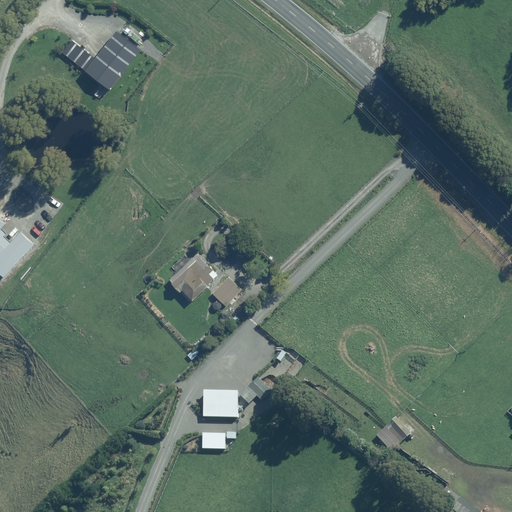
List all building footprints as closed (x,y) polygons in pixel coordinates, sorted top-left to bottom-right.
[(175,272),(168,279),(190,301),(217,274),(197,255),(189,263),(185,259),(173,270),(175,272)] [(38,276),(10,256),(3,266),(31,286),(38,276)] [(240,290),(228,278),(213,294),(226,305),(240,290)] [(271,391),(257,379),(241,397),(249,404),(257,396),(262,401),(271,391)] [(238,391),(203,391),(202,417),(237,418),(238,391)] [(396,417),(376,434),(391,450),(411,433),(396,417)] [(454,476),(442,468),(436,478),(448,485),(454,476)] [(474,507),(444,485),(441,488),(435,497),(450,508),(447,511),(478,511),(473,508),(474,507)]
